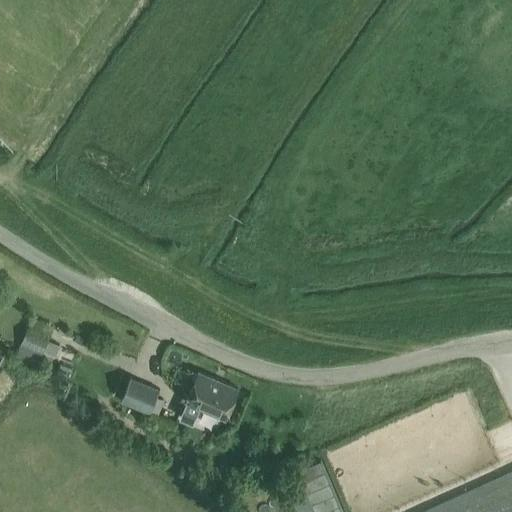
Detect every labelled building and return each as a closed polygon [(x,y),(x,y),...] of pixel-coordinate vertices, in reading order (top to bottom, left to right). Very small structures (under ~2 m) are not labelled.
[(27,325),(16,352),(38,361),(43,350),(55,356),(60,344),(48,339),(50,335),(27,325)] [(238,388),(199,370),(186,399),(225,417),(238,388)] [(149,411),(159,389),(130,376),(120,398),(149,411)] [(341,511),(320,461),(299,471),(316,511),(341,511)] [(511,511),(511,470),(419,511),(511,511)]
